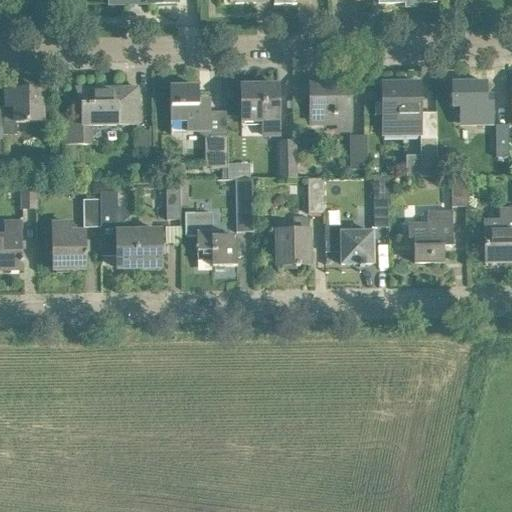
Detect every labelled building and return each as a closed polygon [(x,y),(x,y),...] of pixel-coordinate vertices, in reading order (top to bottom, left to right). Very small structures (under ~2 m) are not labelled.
[(492,122),(492,95),(486,95),(486,83),(452,83),(452,109),(461,109),(461,123),(492,122)] [(208,84),(207,98),(220,98),(220,85),(208,84)] [(350,126),(350,104),(350,84),(310,85),(310,125),(338,125),(338,132),(351,132),(351,126),(350,126)] [(382,136),(420,136),(421,136),(420,84),(382,84),(382,136)] [(279,137),(278,106),(278,86),(262,86),(262,87),(244,88),(244,86),(242,86),(242,123),(263,122),(263,137),(279,137)] [(210,132),(210,112),(210,100),(199,100),(199,87),(170,88),(170,122),(186,122),(186,132),(210,132)] [(76,89),(76,106),(80,106),(80,117),(61,117),(61,145),(91,144),(91,127),(138,126),(138,88),(76,89)] [(3,135),(16,135),(16,123),(42,123),(42,90),(6,90),(6,107),(3,107),(3,135)] [(508,126),(495,126),(496,158),(509,158),(508,126)] [(227,135),(204,136),(204,140),(205,168),(220,168),(220,182),(228,181),(228,167),(227,135)] [(367,136),(349,136),(350,171),(368,170),(367,136)] [(420,139),(420,156),(420,177),(437,177),(437,139),(420,139)] [(295,143),(278,143),(279,179),(296,179),(295,143)] [(308,215),(324,215),(324,179),(307,179),(308,215)] [(388,179),(373,179),(373,201),(388,200),(388,179)] [(451,208),(468,208),(468,180),(451,180),(451,208)] [(251,181),(235,181),(236,233),(253,233),(251,181)] [(21,210),(37,210),(37,184),(21,184),(21,210)] [(179,191),(166,191),(166,221),(180,221),(179,191)] [(101,245),(95,245),(95,254),(100,254),(100,257),(117,257),(117,269),(161,268),(160,232),(122,233),(122,224),(124,224),(131,217),(124,209),(117,209),(117,193),(100,193),(100,200),(99,200),(100,228),(101,245)] [(99,200),(83,201),(84,229),(100,228),(99,200)] [(374,229),(389,228),(388,200),(373,201),(374,229)] [(511,263),(511,211),(500,211),(500,223),(484,223),(485,264),(511,263)] [(427,225),(408,225),(408,240),(414,239),(414,265),(443,264),(443,248),(453,248),(452,212),(427,212),(427,225)] [(212,232),(212,213),(184,214),(185,238),(186,238),(186,237),(197,237),(197,262),(211,262),(211,267),(237,267),(237,237),(223,237),(223,232),(212,232)] [(309,266),(309,246),(309,219),(293,219),(293,232),(277,232),(277,266),(309,266)] [(21,258),(20,223),(3,224),(4,237),(0,237),(0,270),(21,271),(21,264),(23,264),(23,259),(21,258)] [(86,253),(85,253),(84,233),(70,234),(70,225),(52,226),(53,271),(85,270),(85,257),(87,257),(86,253)] [(372,233),(342,233),(342,225),(325,226),(325,252),(341,252),(341,265),(373,265),(372,233)]
